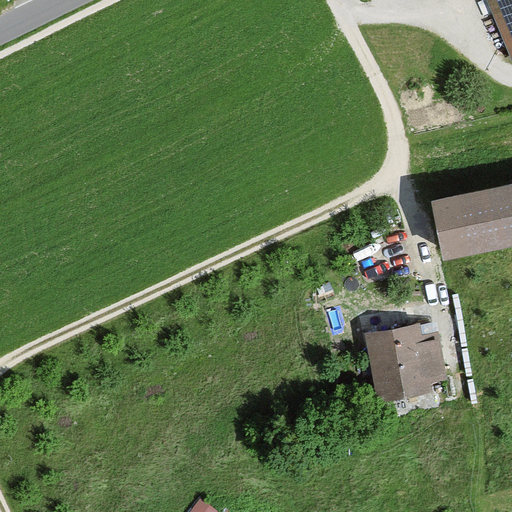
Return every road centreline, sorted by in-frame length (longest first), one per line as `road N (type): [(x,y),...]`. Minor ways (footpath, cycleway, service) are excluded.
road 1 (track): [(334,0),(395,123),(399,151),(382,183),(0,366)]
road 2 (track): [(511,340),(454,323),(433,300),(394,168)]
road 3 (track): [(511,76),(468,36),(453,8),(400,0)]
